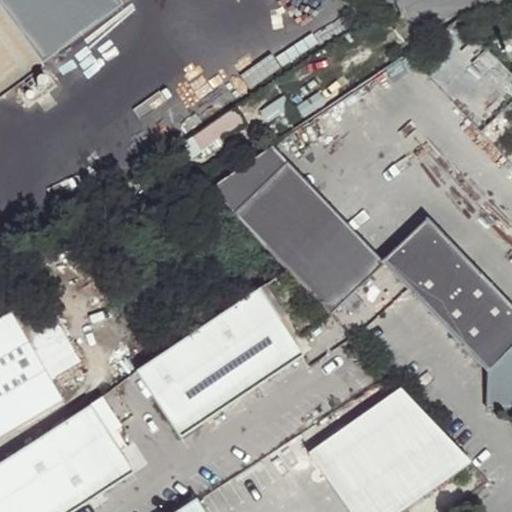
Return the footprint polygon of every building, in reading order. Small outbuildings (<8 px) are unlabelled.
[(0,97),(43,65),(0,5),(0,97)] [(274,143),(213,186),(289,265),(334,312),(387,260),(385,258),(274,143)] [(511,294),(432,213),(387,259),(387,260),(492,366),(489,403),(511,404),(511,294)] [(304,351),(260,285),(137,367),(182,433),(304,351)] [(0,437),(66,399),(13,309),(0,316),(0,437)] [(388,511),(469,455),(399,381),(328,433),(323,468),(352,508),(376,511),(388,511)] [(69,511),(135,469),(92,402),(0,461),(0,511),(69,511)] [(323,468),(328,433),(308,447),(323,468)] [(207,511),(197,497),(173,511),(207,511)]
